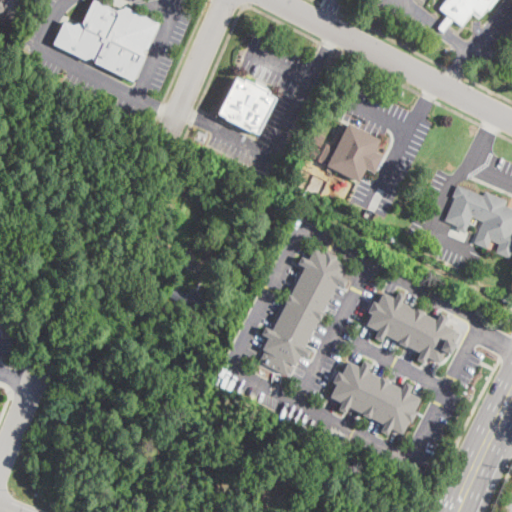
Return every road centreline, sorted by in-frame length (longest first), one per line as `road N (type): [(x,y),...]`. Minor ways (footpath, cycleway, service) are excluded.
road 1 (tertiary): [(511,119),(277,0)]
road 2 (residential): [(161,138),(222,0)]
road 3 (primary): [(511,393),(458,511)]
